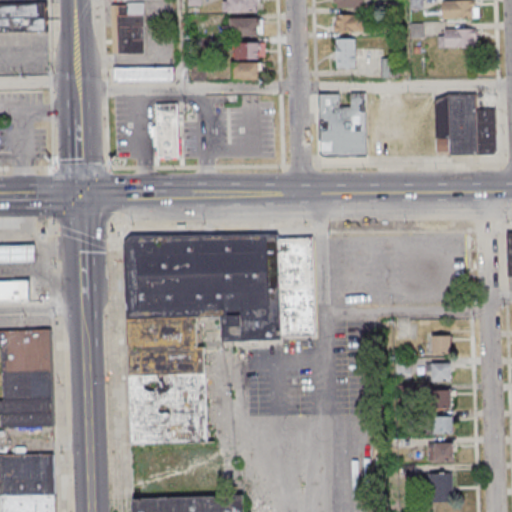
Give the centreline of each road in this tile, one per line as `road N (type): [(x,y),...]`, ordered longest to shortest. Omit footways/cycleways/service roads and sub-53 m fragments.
road 1 (tertiary): [(93,511),(77,110)]
road 2 (residential): [(489,196),(500,511)]
road 3 (secondary): [(511,196),(196,198)]
road 4 (residential): [(300,197),(292,0)]
